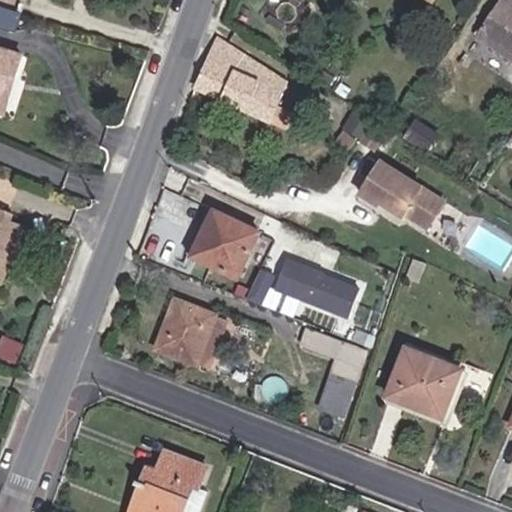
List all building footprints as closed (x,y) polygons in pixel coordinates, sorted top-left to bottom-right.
[(511,6),(502,0),(485,0),(464,31),(508,60),(511,57),(511,6)] [(0,25),(17,31),(23,11),(0,4),(0,25)] [(217,36),(196,86),(269,120),(285,82),(245,55),(217,36)] [(19,57),(0,51),(0,94),(5,77),(13,79),(19,57)] [(0,114),(2,115),(13,79),(5,77),(0,94),(0,114)] [(322,110),(331,96),(316,86),(306,101),(322,110)] [(423,146),(433,129),(412,116),(401,133),(423,146)] [(384,129),(371,120),(361,135),(375,144),(384,129)] [(429,223),(445,193),(379,156),(359,192),(378,202),(380,199),(403,212),(405,209),(429,223)] [(0,271),(6,259),(15,262),(29,226),(16,220),(18,214),(0,205),(0,271)] [(235,276),(259,231),(214,209),(191,253),(235,276)] [(347,315),(359,285),(288,256),(275,286),(347,315)] [(0,291),(2,293),(15,262),(6,259),(0,271),(0,291)] [(259,301),(273,274),(259,267),(245,295),(259,301)] [(197,365),(199,362),(215,316),(216,312),(172,295),(151,348),(197,365)] [(215,316),(199,362),(209,366),(227,320),(215,316)] [(334,356),(359,365),(365,349),(308,325),(301,343),(334,356)] [(363,343),(367,333),(356,329),(352,339),(363,343)] [(424,408),(445,415),(463,367),(404,345),(384,398),(422,413),(424,408)] [(341,417),(359,365),(334,356),(318,408),(341,417)] [(443,420),(445,415),(424,408),(422,413),(443,420)] [(146,465),(128,511),(182,511),(193,486),(198,488),(206,466),(166,449),(158,470),(146,465)]
